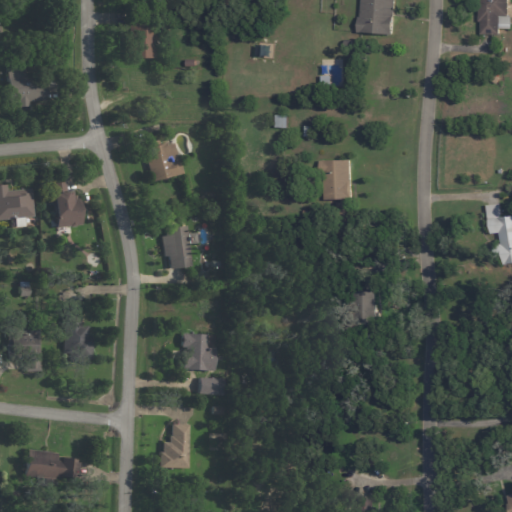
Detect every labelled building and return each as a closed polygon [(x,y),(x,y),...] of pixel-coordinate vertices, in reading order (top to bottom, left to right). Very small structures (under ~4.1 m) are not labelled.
[(393,0),(391,37),(355,35),(357,19),(360,20),(360,0),(393,0)] [(508,0),(508,4),(507,17),(508,17),(511,19),(511,31),(498,30),(498,37),(480,37),(480,24),(477,24),(477,0),(508,0)] [(154,60),(123,60),(124,26),(151,27),(151,36),(154,36),(154,60)] [(46,91),(47,103),(29,104),(29,108),(15,109),(14,105),(7,106),(5,68),(23,67),(24,80),(39,80),(39,89),(46,88),(46,91)] [(287,118),(286,129),(275,129),(275,117),(287,118)] [(170,145),(171,145),(175,160),(177,160),(181,175),(149,184),(139,146),(156,141),(157,146),(160,145),(161,148),(170,145)] [(350,184),(350,200),(324,201),(323,174),(319,174),(319,162),(349,161),(350,184)] [(67,193),(68,198),(76,197),(79,227),(73,228),(71,229),(68,229),(66,228),(51,229),(48,196),(50,196),(49,185),(64,183),(65,193),(67,193)] [(5,193),(30,191),(32,218),(23,219),(23,227),(13,229),(12,221),(0,222),(0,187),(5,187),(5,193)] [(349,224),(334,223),(334,203),(349,204),(349,224)] [(510,225),(511,225),(511,240),(487,242),(484,207),(498,205),(500,226),(510,225)] [(186,245),(188,268),(166,270),(162,227),(183,225),(184,236),(193,235),(194,244),(186,245)] [(27,295),(27,298),(17,298),(17,287),(27,287),(27,295)] [(376,293),(375,312),(379,312),(379,335),(344,334),(345,325),(350,325),(350,319),(345,319),(345,313),(350,313),(351,303),(356,303),(357,292),(376,293)] [(81,312),(80,327),(86,327),(85,339),(91,339),(89,363),(60,360),(64,311),(81,312)] [(511,370),(503,370),(504,359),(500,359),(500,344),(503,344),(503,326),(511,326),(511,370)] [(38,330),(37,373),(22,373),(22,356),(7,356),(7,328),(22,328),(22,330),(38,330)] [(213,358),(212,372),(179,371),(181,335),(214,337),(213,358)] [(275,353),(274,367),(258,366),(258,358),(267,359),(267,352),(275,353)] [(198,379),(218,380),(217,397),(196,396),(197,379),(198,379)] [(217,416),(210,416),(210,408),(221,408),(221,417),(217,416)] [(171,425),(186,426),(185,469),(156,468),(157,453),(160,453),(160,443),(167,444),(167,437),(169,437),(169,425),(171,425)] [(73,462),(71,479),(53,477),(52,489),(20,485),(25,450),(56,454),(55,458),(73,460),(73,462)] [(347,497),(367,496),(367,511),(346,511),(346,497),(347,497)]
